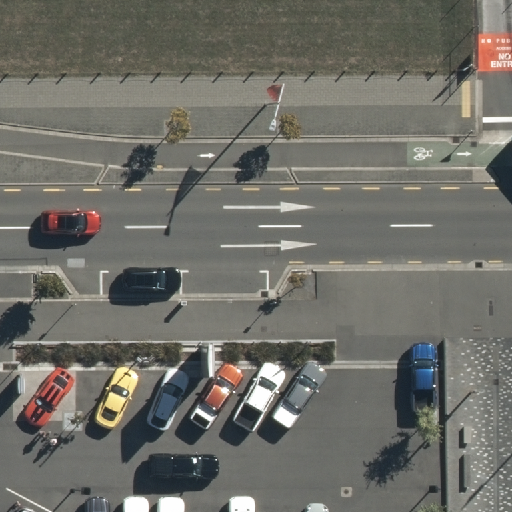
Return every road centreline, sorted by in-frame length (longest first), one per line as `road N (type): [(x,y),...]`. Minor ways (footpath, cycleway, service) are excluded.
road 1 (secondary): [(0,226),(505,224)]
road 2 (residential): [(505,224),(507,511)]
